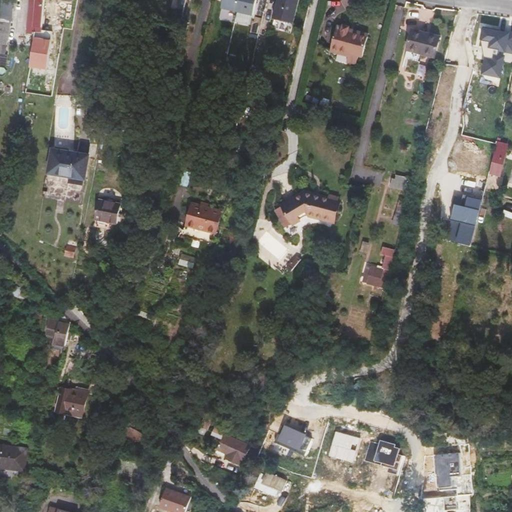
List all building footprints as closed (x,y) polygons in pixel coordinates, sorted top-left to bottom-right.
[(41,32),(44,0),(29,0),(26,33),(33,34),(33,32),(41,32)] [(237,10),(252,14),(255,0),(222,0),(221,6),(237,10)] [(277,0),(273,18),(292,23),(297,0),(277,0)] [(14,3),(4,3),(3,18),(13,19),(14,3)] [(0,33),(9,35),(12,21),(0,19),(0,33)] [(363,58),(368,36),(348,31),(349,26),(343,25),(342,29),(336,27),(331,49),(349,54),(347,62),(357,64),(359,56),(363,58)] [(511,52),(511,32),(509,32),(509,34),(484,28),(482,40),(485,57),(487,57),(484,73),(501,77),(505,56),(499,55),(500,50),(511,52)] [(435,57),(440,37),(413,30),(408,50),(405,58),(418,62),(420,53),(435,57)] [(49,69),(53,38),(42,37),(37,36),(32,67),(49,69)] [(496,144),(489,174),(501,177),(509,144),(497,141),(496,144)] [(85,177),(88,157),(53,151),(50,172),(85,177)] [(404,190),(407,177),(396,174),(395,178),(392,178),(390,187),(404,190)] [(334,221),(340,197),(330,194),(329,197),(305,192),(275,210),(286,227),(307,215),(334,221)] [(402,218),(407,199),(400,197),(395,216),(401,217),(402,218)] [(118,224),(121,204),(99,199),(95,219),(110,222),(118,224)] [(216,233),(222,211),(193,204),(187,225),(216,233)] [(480,211),(455,205),(446,240),(472,246),(480,211)] [(399,226),(401,217),(395,216),(393,225),(399,226)] [(110,222),(95,219),(94,227),(109,229),(110,222)] [(74,258),(76,247),(67,244),(64,256),(74,258)] [(386,287),(393,258),(395,250),(383,246),(381,254),(386,255),(382,269),(368,266),(364,282),(386,287)] [(193,269),(196,258),(182,253),(179,265),(193,269)] [(297,263),(301,258),(297,255),(289,265),(293,269),(297,263)] [(14,286),(12,293),(24,298),(26,291),(14,286)] [(71,323),(60,322),(55,319),(50,316),(48,335),(56,336),(55,343),(66,345),(71,323)] [(319,320),(309,318),(307,327),(318,329),(319,320)] [(57,411),(84,417),(90,390),(79,388),(78,391),(62,387),(57,411)] [(45,400),(33,398),(31,411),(43,412),(45,400)] [(207,410),(201,427),(208,430),(215,413),(207,410)] [(123,433),(145,443),(149,434),(134,427),(138,419),(131,416),(123,433)] [(306,454),(312,439),(308,437),(309,435),(287,425),(283,433),(280,432),(275,442),(306,454)] [(354,463),(361,439),(335,432),(330,456),(354,463)] [(242,465),(250,447),(223,435),(218,448),(227,453),(226,457),(242,465)] [(396,444),(381,440),(380,444),(370,441),(364,460),(388,468),(387,472),(399,476),(405,456),(398,454),(399,449),(395,447),(396,444)] [(0,467),(25,470),(28,449),(0,445),(0,467)] [(167,446),(161,462),(170,465),(178,457),(167,446)] [(457,496),(470,495),(471,495),(468,452),(435,455),(437,477),(438,477),(439,487),(451,485),(451,490),(456,489),(457,496)] [(287,481),(267,472),(263,481),(283,490),(287,481)] [(186,511),(189,507),(192,497),(167,488),(160,507),(175,511),(186,511)] [(471,511),(471,510),(470,495),(457,496),(423,499),(424,511),(471,511)] [(198,499),(192,497),(189,507),(194,509),(198,499)]
